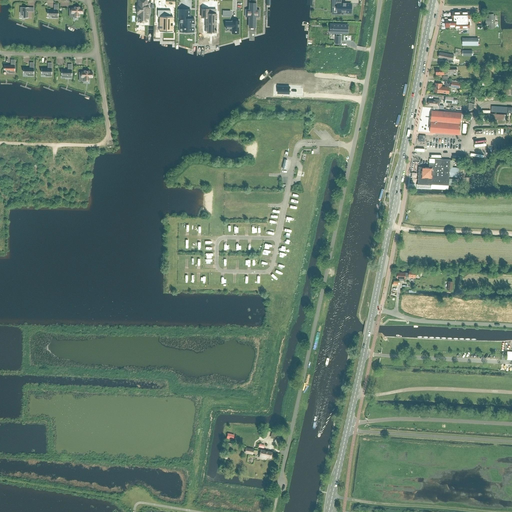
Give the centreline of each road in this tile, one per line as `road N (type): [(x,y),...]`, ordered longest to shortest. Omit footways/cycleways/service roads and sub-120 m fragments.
road 1 (residential): [(278,489),(379,0)]
road 2 (primary): [(372,308),(432,0)]
road 3 (primary): [(328,511),(372,308)]
road 4 (unclassified): [(511,325),(415,320),(372,308)]
